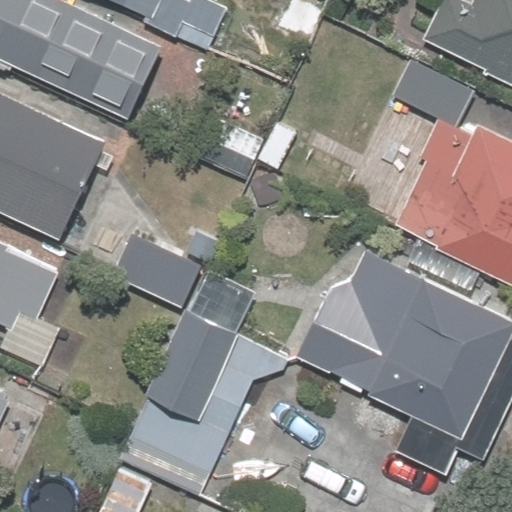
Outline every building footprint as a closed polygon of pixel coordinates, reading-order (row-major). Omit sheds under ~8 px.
[(168,41),(74,0),(0,0),(0,62),(132,122),(168,41)] [(160,0),(126,0),(154,13),(160,0)] [(278,0),(263,32),(295,47),(317,0),(278,0)] [(511,0),(392,0),(380,26),(399,34),(410,39),(479,70),(511,85),(511,0)] [(511,146),(456,121),(473,83),(404,52),(381,102),(430,124),(379,238),(511,298),(511,146)] [(0,203),(65,233),(107,139),(0,86),(0,203)] [(236,99),(204,173),(235,186),(228,203),(265,218),(303,128),(236,99)] [(119,232),(98,276),(182,316),(203,272),(119,232)] [(479,462),(511,393),(511,323),(331,238),(273,359),(397,418),(375,464),(433,492),(453,450),(479,462)] [(254,287),(207,264),(203,272),(182,316),(126,435),(114,459),(150,476),(190,496),(235,402),(206,388),(254,287)] [(132,511),(150,476),(114,459),(89,511),(132,511)]
